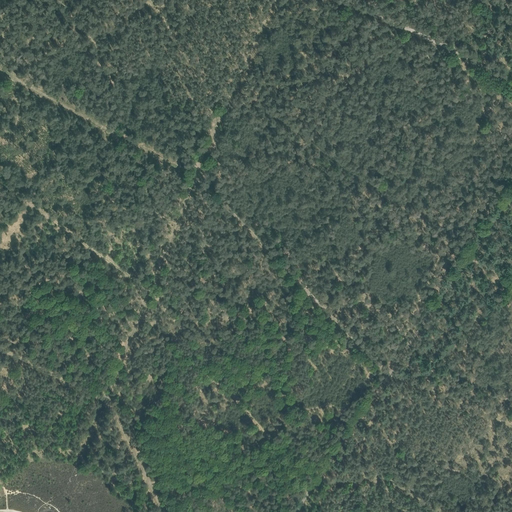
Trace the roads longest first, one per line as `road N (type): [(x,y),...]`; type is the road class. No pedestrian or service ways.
road 1 (track): [(147,0),(224,110),(274,0)]
road 2 (track): [(105,399),(195,178)]
road 3 (track): [(195,178),(0,71)]
road 4 (track): [(343,0),(511,82)]
road 5 (track): [(389,373),(296,511)]
road 6 (unknown): [(511,423),(389,374)]
